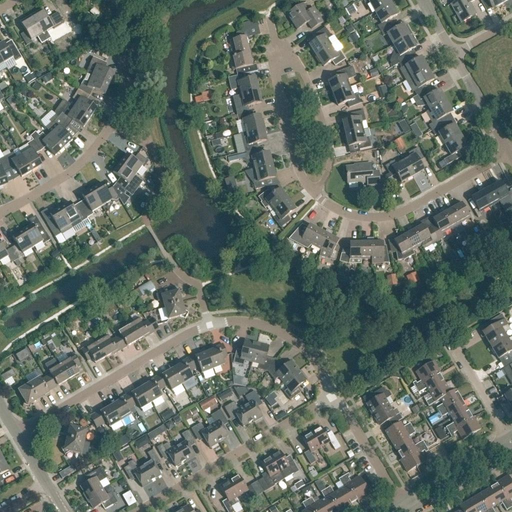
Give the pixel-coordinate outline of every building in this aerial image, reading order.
[(375,14),(391,5),(387,0),(362,0),(368,10),(372,8),(375,14)] [(461,24),(476,16),(469,4),(475,1),(475,0),(460,0),(451,5),(461,24)] [(492,10),(503,4),(501,0),(479,0),(482,5),(487,2),(492,10)] [(312,30),(323,23),(313,9),(308,13),(303,5),(287,15),(297,31),(307,24),(312,30)] [(388,21),(397,16),(391,5),(375,14),(381,25),(377,27),(380,32),(391,26),(388,21)] [(54,30),(64,24),(58,14),(48,20),(42,10),(31,17),(46,42),(51,39),(47,32),(53,29),(54,30)] [(46,42),(31,17),(20,23),(26,33),(21,36),(27,47),(33,43),(32,42),(37,38),(41,45),(46,42)] [(387,35),(393,46),(412,35),(406,26),(404,28),(403,26),(394,31),(391,26),(380,32),(383,37),(387,35)] [(245,38),(259,35),(257,27),(244,31),(236,35),(238,40),(230,42),(234,57),(233,58),(249,54),(245,38)] [(352,27),(351,28),(351,27),(346,30),(349,35),(355,32),(352,27)] [(331,47),(327,40),(331,38),(325,29),(314,36),(318,41),(309,46),(316,57),(331,47)] [(353,45),(359,41),(355,34),(349,38),(353,45)] [(412,36),(412,35),(393,46),(396,51),(393,52),(390,62),(393,68),(398,64),(399,65),(409,58),(407,53),(415,49),(414,47),(417,45),(412,36)] [(15,63),(21,59),(12,44),(6,47),(4,43),(0,45),(0,57),(4,64),(13,59),(15,63)] [(336,54),(331,47),(316,57),(323,68),(332,62),(335,67),(345,60),(340,52),(336,54)] [(249,54),(233,58),(230,59),(233,71),(236,71),(237,77),(244,75),(258,72),(256,65),(252,66),(249,54)] [(90,66),(86,75),(92,77),(109,85),(114,74),(102,69),(105,63),(93,58),(90,66)] [(409,58),(399,65),(401,69),(399,70),(406,82),(427,70),(421,58),(412,63),(409,58)] [(328,83),(333,95),(350,88),(347,81),(356,77),(352,67),(335,74),(338,79),(328,83)] [(372,79),(378,76),(376,70),(369,73),(372,79)] [(414,92),(417,97),(428,91),(425,86),(434,81),(427,70),(406,82),(412,93),(414,92)] [(33,74),(31,75),(30,74),(24,78),(28,85),(36,79),(33,74)] [(84,81),(78,90),(90,96),(93,91),(105,96),(109,85),(92,77),(86,75),(84,81)] [(244,75),(228,79),(231,92),(239,89),(241,95),(258,91),(255,79),(245,81),(244,75)] [(38,93),(42,88),(36,83),(32,89),(38,93)] [(383,100),(389,98),(385,87),(379,89),(383,100)] [(353,96),(350,88),(333,95),(338,107),(347,103),(349,109),(361,104),(357,94),(353,96)] [(90,119),(97,109),(86,102),(90,96),(78,90),(74,96),(72,99),(77,103),(74,108),(90,119)] [(261,104),(258,91),(241,95),(244,108),(235,110),(237,116),(249,113),(248,107),(261,104)] [(417,97),(412,99),(417,108),(424,107),(427,106),(430,111),(446,102),(439,91),(430,96),(428,91),(417,97)] [(196,105),(212,101),(210,92),(201,95),(201,97),(194,99),(196,105)] [(55,114),(56,116),(59,118),(69,127),(72,121),(82,128),(83,129),(90,119),(74,108),(64,101),(63,102),(63,101),(54,113),(55,114)] [(452,114),(446,102),(430,111),(436,122),(429,126),(432,132),(443,125),(440,120),(452,114)] [(407,114),(408,109),(406,106),(400,109),(403,116),(407,114)] [(46,120),(53,115),(50,112),(38,121),(42,127),(48,123),(46,120)] [(342,122),(345,135),(363,131),(361,123),(365,122),(363,112),(351,115),(352,120),(342,122)] [(263,129),(260,117),(250,119),(249,113),(237,116),(238,122),(243,121),(246,133),(263,129)] [(45,129),(51,135),(64,149),(72,141),(71,140),(64,131),(69,127),(59,118),(56,116),(49,122),(50,123),(46,127),(46,128),(45,129)] [(82,128),(72,121),(69,127),(77,134),(82,128)] [(445,130),(443,125),(432,132),(435,137),(438,135),(445,146),(460,137),(454,126),(445,130)] [(69,127),(64,131),(71,140),(77,134),(69,127)] [(246,133),(241,134),(246,153),(258,150),(256,144),(266,142),(263,129),(246,133)] [(365,139),(363,131),(345,135),(348,148),(358,145),(359,151),(371,148),(369,138),(365,139)] [(30,137),(33,141),(41,152),(46,147),(55,157),(64,149),(51,135),(47,139),(42,134),(39,137),(35,133),(30,137)] [(467,148),(460,137),(445,146),(451,157),(444,161),(446,166),(461,158),(458,153),(467,148)] [(399,151),(405,148),(400,139),(394,143),(399,151)] [(19,150),(22,156),(31,172),(42,166),(35,155),(41,152),(33,141),(27,145),(19,150)] [(419,162),(424,160),(417,149),(408,154),(410,158),(403,162),(412,177),(423,171),(419,162)] [(258,150),(246,153),(246,155),(243,161),(251,165),(253,164),(254,170),(272,166),(269,154),(259,156),(258,150)] [(8,151),(1,154),(4,159),(9,171),(15,167),(21,178),(31,172),(22,156),(17,159),(14,153),(10,155),(8,151)] [(144,168),(148,162),(138,155),(134,160),(127,155),(120,164),(135,176),(142,167),(144,168)] [(0,188),(8,185),(3,173),(9,171),(4,159),(0,160),(0,188)] [(412,177),(403,162),(396,166),(394,162),(385,167),(391,178),(396,175),(401,184),(412,177)] [(135,176),(120,164),(113,174),(120,179),(116,185),(126,192),(130,196),(141,181),(135,176)] [(367,187),(379,186),(378,173),(371,173),(371,165),(354,166),(354,168),(346,168),(347,184),(359,183),(359,184),(367,183),(367,187)] [(254,170),(244,172),(253,184),(255,191),(267,188),(265,181),(275,179),(272,166),(254,170)] [(414,181),(419,192),(430,187),(425,176),(414,181)] [(227,190),(234,187),(230,177),(223,180),(227,190)] [(500,182),(490,188),(499,203),(505,200),(508,205),(511,206),(511,205),(511,195),(511,194),(508,196),(500,182)] [(113,203),(119,199),(112,188),(106,192),(102,184),(92,190),(102,207),(112,201),(113,203)] [(490,208),(499,203),(490,188),(485,191),(483,187),(477,190),(479,194),(481,193),(490,208)] [(92,213),(102,207),(92,190),(82,196),(86,204),(80,207),(87,219),(93,215),(92,213)] [(273,211),(288,200),(280,190),(272,196),(268,191),(258,198),(262,203),(260,204),(265,209),(270,206),(273,211)] [(480,214),(490,208),(481,193),(479,194),(471,199),(477,210),(474,211),(478,219),(481,217),(480,214)] [(287,217),(295,211),(288,200),(273,211),(277,216),(273,219),(281,229),(291,221),(287,217)] [(81,222),(87,219),(80,207),(74,211),(70,203),(60,209),(70,226),(79,221),(81,222)] [(472,222),(475,220),(471,213),(468,215),(461,204),(452,210),(460,225),(470,219),(472,222)] [(70,226),(60,209),(50,216),(53,221),(47,224),(55,238),(61,234),(60,232),(70,226)] [(451,230),(460,225),(452,210),(446,213),(444,209),(439,212),(441,216),(442,215),(451,230)] [(451,230),(442,215),(441,216),(432,221),(436,226),(431,229),(438,242),(445,238),(446,236),(444,234),(451,230)] [(506,231),(511,228),(508,221),(502,225),(506,231)] [(311,246),(319,231),(309,226),(308,228),(302,225),(289,238),(309,248),(311,246)] [(36,231),(33,226),(22,232),(33,249),(42,243),(43,245),(50,241),(42,227),(36,231)] [(423,226),(414,230),(413,231),(422,246),(424,250),(438,242),(431,229),(426,232),(423,226)] [(412,252),(422,246),(413,231),(414,230),(412,227),(407,230),(409,234),(404,237),(412,252)] [(329,236),(330,237),(332,233),(327,230),(325,234),(319,231),(311,246),(321,251),(329,236)] [(33,249),(22,232),(12,238),(17,245),(11,249),(18,260),(24,256),(23,254),(33,249)] [(490,232),(486,234),(491,244),(496,242),(492,235),(492,236),(490,232)] [(339,241),(330,237),(329,236),(321,251),(331,256),(330,260),(335,261),(337,253),(334,251),(339,241)] [(402,257),(412,252),(404,237),(394,242),(399,251),(396,253),(397,261),(403,260),(402,257)] [(372,243),(373,243),(373,239),(367,239),(367,243),(361,243),(361,261),(372,261),(372,243)] [(477,254),(483,250),(479,242),(473,245),(477,254)] [(0,262),(8,258),(11,264),(14,262),(18,260),(11,249),(5,252),(0,243),(0,262)] [(361,261),(361,243),(349,244),(350,255),(341,255),(339,262),(349,265),(361,265),(361,261)] [(383,243),(373,243),(372,243),(372,261),(379,260),(379,265),(388,263),(387,255),(383,255),(383,243)] [(467,257),(472,255),(468,248),(464,251),(467,257)] [(455,259),(456,259),(452,252),(446,256),(450,263),(453,268),(459,265),(455,259)] [(288,273),(292,268),(285,260),(280,265),(288,273)] [(436,271),(448,269),(447,263),(435,265),(436,271)] [(334,285),(336,273),(326,271),(323,283),(334,285)] [(409,286),(419,282),(415,273),(406,278),(409,286)] [(387,277),(388,288),(397,286),(395,276),(387,277)] [(143,296),(155,290),(152,284),(140,291),(143,296)] [(172,293),(161,297),(161,296),(159,295),(158,294),(156,296),(158,302),(163,301),(165,309),(182,304),(180,295),(182,291),(175,288),(172,293)] [(184,312),(182,304),(165,309),(168,321),(179,317),(185,321),(188,314),(184,312)] [(510,331),(501,316),(491,322),(493,327),(483,333),(486,338),(485,339),(492,349),(507,340),(504,334),(510,331)] [(154,333),(147,322),(143,325),(139,319),(128,326),(138,341),(144,337),(147,338),(154,333)] [(152,319),(147,322),(154,333),(159,330),(152,319)] [(138,341),(128,326),(118,332),(120,336),(115,339),(122,350),(138,341)] [(122,350),(115,339),(111,341),(108,336),(97,342),(106,358),(112,354),(115,355),(122,350)] [(53,344),(50,338),(45,341),(48,347),(53,344)] [(511,345),(511,346),(507,340),(492,349),(498,360),(507,355),(510,360),(511,358),(511,345)] [(252,363),(257,344),(245,341),(242,352),(236,350),(233,364),(243,367),(245,362),(252,363)] [(106,358),(97,342),(87,349),(86,348),(81,351),(88,362),(92,360),(95,364),(106,358)] [(268,373),(276,360),(266,358),(269,347),(257,344),(252,363),(259,365),(258,370),(268,373)] [(213,370),(225,365),(222,359),(227,357),(222,345),(214,348),(213,351),(206,353),(213,370)] [(17,363),(29,356),(24,349),(13,356),(17,363)] [(201,375),(213,370),(206,353),(200,356),(197,355),(188,359),(194,371),(199,369),(201,375)] [(69,359),(59,365),(68,380),(79,374),(76,369),(81,366),(74,355),(69,358),(69,359)] [(182,385),(193,379),(189,373),(194,371),(188,359),(180,363),(179,366),(173,370),(182,385)] [(42,366),(45,371),(55,366),(52,360),(42,366)] [(283,384),(299,372),(291,362),(283,369),(276,360),(268,373),(275,381),(279,378),(283,384)] [(416,390),(439,376),(441,375),(433,362),(416,373),(421,382),(417,384),(416,382),(412,384),(414,387),(416,390)] [(68,380),(59,365),(48,371),(51,375),(46,378),(53,390),(68,380)] [(511,386),(511,373),(508,367),(503,370),(511,386)] [(4,383),(15,376),(12,370),(1,377),(4,383)] [(171,392),(182,385),(173,370),(167,374),(164,373),(157,378),(163,389),(168,386),(171,392)] [(298,388),(307,381),(299,372),(283,384),(288,390),(284,393),(290,401),(301,393),(298,388)] [(430,393),(445,384),(439,376),(416,390),(417,393),(418,394),(427,389),(430,393)] [(53,390),(46,378),(41,381),(40,379),(29,385),(38,401),(45,397),(48,397),(50,396),(48,392),(53,390)] [(151,404),(162,397),(159,392),(163,389),(157,378),(149,382),(149,384),(142,388),(151,404)] [(441,400),(450,394),(445,384),(430,393),(432,398),(426,402),(428,407),(441,400)] [(38,401),(29,385),(19,392),(25,402),(23,408),(30,409),(31,405),(38,401)] [(244,387),(233,390),(236,397),(246,393),(244,387)] [(141,410),(151,404),(142,388),(136,392),(133,392),(126,396),(133,407),(137,405),(141,410)] [(367,405),(373,416),(389,407),(385,400),(391,397),(389,392),(386,393),(384,389),(373,395),(376,400),(367,405)] [(455,391),(450,394),(441,400),(443,405),(436,409),(439,413),(461,400),(455,391)] [(260,402),(255,392),(245,398),(249,405),(244,408),(252,422),(252,423),(253,424),(263,418),(255,405),(260,402)] [(131,416),(128,410),(133,407),(126,396),(119,400),(118,403),(111,407),(121,422),(131,416)] [(212,397),(206,401),(211,408),(217,404),(216,403),(213,397),(212,397)] [(467,410),(461,400),(439,413),(442,418),(449,414),(451,419),(467,410)] [(244,408),(243,407),(238,410),(234,403),(224,409),(230,419),(235,415),(243,428),(252,423),(252,422),(244,408)] [(183,411),(179,405),(175,407),(179,414),(183,411)] [(414,415),(420,412),(416,406),(411,410),(414,415)] [(110,429),(121,422),(111,407),(105,411),(102,410),(95,414),(102,426),(107,423),(110,429)] [(395,417),(389,407),(373,416),(380,427),(389,421),(391,426),(402,420),(399,415),(395,417)] [(192,417),(198,413),(195,408),(189,412),(192,417)] [(464,423),(472,419),(467,410),(451,419),(454,423),(446,428),(448,433),(455,429),(464,423)] [(209,427),(210,428),(219,442),(228,437),(221,424),(226,421),(220,411),(211,417),(215,424),(209,427)] [(183,421),(190,419),(188,413),(181,415),(183,421)] [(102,426),(95,414),(90,418),(97,429),(102,426)] [(161,417),(164,422),(169,419),(166,414),(161,417)] [(473,418),(472,419),(464,423),(472,436),(481,430),(473,418)] [(169,431),(174,427),(171,422),(165,425),(169,431)] [(84,443),(87,431),(76,428),(72,423),(66,427),(68,431),(67,439),(84,443)] [(385,432),(391,442),(413,429),(410,424),(403,428),(400,423),(385,432)] [(472,436),(464,423),(455,429),(457,432),(463,441),(472,436)] [(210,428),(205,431),(201,424),(191,430),(197,440),(202,436),(210,449),(220,443),(219,442),(210,428)] [(163,426),(158,429),(162,435),(167,432),(163,426)] [(138,430),(142,436),(148,433),(144,427),(138,430)] [(335,451),(340,448),(334,437),(329,440),(321,428),(312,434),(320,448),(330,443),(335,451)] [(438,440),(443,438),(438,428),(434,430),(438,440)] [(415,434),(413,429),(391,442),(396,451),(411,442),(408,438),(415,434)] [(457,432),(455,429),(448,433),(451,438),(455,436),(453,434),(457,432)] [(186,442),(177,448),(176,448),(185,462),(185,463),(195,458),(188,445),(193,442),(187,432),(182,435),(186,442)] [(147,436),(151,442),(156,439),(152,433),(147,436)] [(311,454),(320,448),(312,434),(302,439),(309,451),(304,455),(311,466),(316,462),(311,454)] [(147,445),(150,443),(146,437),(140,441),(143,444),(147,445)] [(82,455),(84,443),(67,439),(65,447),(61,450),(65,456),(70,453),(82,455)] [(418,451),(425,446),(423,442),(414,447),(411,442),(396,451),(401,460),(409,456),(418,451)] [(176,448),(177,448),(176,447),(171,449),(168,444),(163,447),(162,445),(157,448),(163,458),(168,455),(175,468),(185,462),(176,448)] [(161,476),(153,464),(159,461),(153,451),(147,454),(152,461),(142,467),(143,468),(151,482),(152,482),(161,476)] [(420,454),(418,451),(409,456),(416,468),(425,463),(420,454)] [(118,464),(124,460),(119,452),(113,455),(118,464)] [(294,476),(299,472),(293,461),(287,464),(280,452),(270,458),(279,473),(284,480),(293,475),(294,476)] [(416,468),(409,456),(401,460),(400,461),(407,474),(416,468)] [(284,480),(279,473),(270,458),(261,464),(268,476),(263,479),(269,490),(275,487),(274,486),(284,480)] [(2,460),(0,461),(0,483),(1,483),(0,481),(0,475),(9,471),(2,460)] [(143,468),(139,470),(134,461),(128,464),(129,467),(124,469),(130,479),(135,476),(142,489),(152,483),(152,482),(151,482),(143,468)] [(62,480),(74,473),(70,468),(59,475),(62,480)] [(102,490),(99,484),(108,478),(102,468),(85,478),(88,483),(80,488),(87,499),(102,490)] [(238,497),(248,491),(253,500),(258,496),(252,486),(246,489),(239,476),(229,482),(238,497)] [(351,483),(347,485),(352,494),(365,486),(360,477),(351,483)] [(496,484),(497,485),(501,493),(511,486),(511,483),(508,477),(496,484)] [(347,485),(343,478),(339,480),(344,489),(339,492),(348,507),(357,501),(352,494),(347,485)] [(121,488),(127,485),(124,479),(118,482),(121,488)] [(238,497),(229,482),(220,488),(227,500),(222,503),(227,511),(234,511),(232,507),(237,504),(234,500),(238,497)] [(297,491),(304,487),(301,482),(294,486),(297,491)] [(501,493),(497,485),(487,491),(496,506),(501,503),(506,511),(511,509),(509,506),(506,502),(501,493)] [(370,495),(365,486),(352,494),(357,501),(358,503),(370,495)] [(511,498),(511,486),(501,493),(506,502),(510,500),(511,498)] [(338,511),(348,507),(339,492),(334,494),(330,487),(325,490),(338,511)] [(109,501),(102,490),(87,499),(94,510),(102,505),(105,511),(117,503),(114,498),(109,501)] [(338,511),(325,490),(321,493),(325,500),(320,503),(325,511),(338,511)] [(493,511),(492,509),(496,506),(487,491),(478,496),(487,511),(493,511)] [(125,507),(133,504),(128,492),(120,495),(125,507)] [(487,511),(478,496),(469,502),(474,511),(487,511)] [(325,511),(320,503),(315,505),(311,499),(307,501),(313,511),(325,511)] [(313,511),(307,501),(302,504),(306,511),(304,511),(313,511)] [(474,511),(469,502),(459,507),(461,511),(474,511)]
